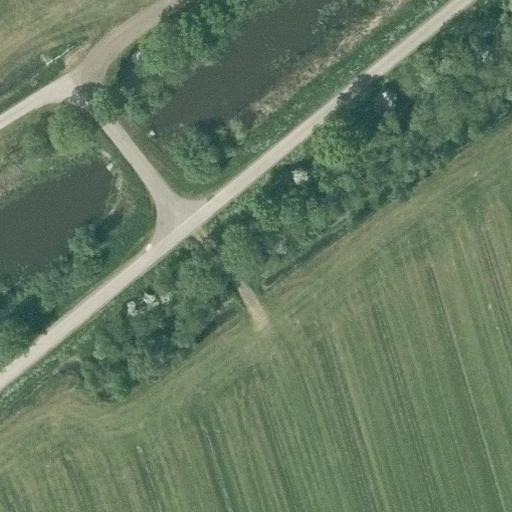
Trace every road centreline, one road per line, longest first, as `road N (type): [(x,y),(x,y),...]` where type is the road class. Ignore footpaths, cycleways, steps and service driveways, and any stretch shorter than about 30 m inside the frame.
road 1 (unclassified): [(189,228),(470,0)]
road 2 (unclassified): [(0,389),(189,228)]
road 3 (unclassified): [(189,228),(62,73)]
